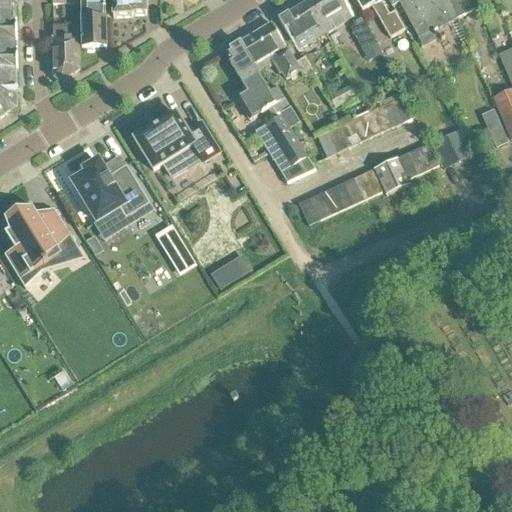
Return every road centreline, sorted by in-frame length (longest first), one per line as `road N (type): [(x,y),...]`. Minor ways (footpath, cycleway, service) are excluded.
road 1 (residential): [(175,48),(299,260),(315,274)]
road 2 (unclassified): [(315,274),(511,192)]
road 3 (unclassified): [(55,130),(142,81),(175,48)]
road 4 (residential): [(38,0),(40,100),(55,130)]
